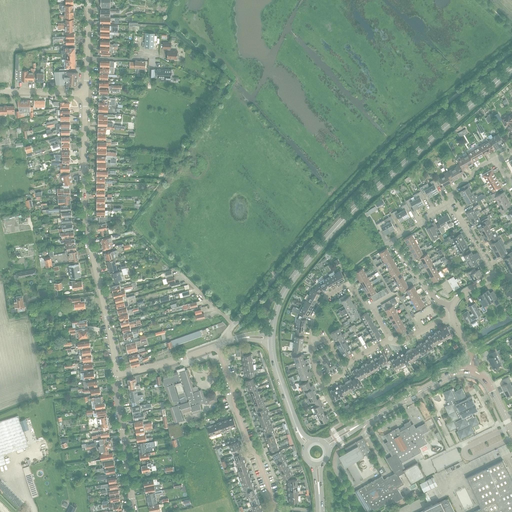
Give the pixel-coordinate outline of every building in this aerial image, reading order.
[(101,0),(101,6),(102,6),(102,9),(110,9),(110,6),(112,6),(112,1),(110,1),(110,0),(101,0)] [(145,32),(145,47),(153,48),(154,33),(145,32)] [(171,43),(163,42),(163,48),(168,49),(168,50),(167,50),(167,58),(171,58),(171,59),(174,59),(177,59),(177,57),(178,57),(179,56),(179,53),(178,52),(177,52),(177,51),(170,50),(170,49),(171,49),(171,43)] [(118,47),(100,46),(100,52),(101,52),(101,55),(110,56),(110,52),(109,52),(109,49),(118,49),(118,47)] [(27,80),(28,80),(28,72),(28,70),(22,70),(23,53),(16,54),(15,80),(27,81),(27,80)] [(155,77),(157,77),(156,77),(157,77),(166,78),(166,77),(171,77),(171,78),(171,74),(171,73),(171,69),(171,70),(165,69),(164,69),(164,70),(160,70),(160,69),(157,69),(157,70),(155,69),(151,69),(151,77),(155,77)] [(77,84),(77,72),(67,72),(66,71),(64,71),(54,71),(56,84),(77,84)] [(111,98),(111,99),(109,99),(109,96),(101,95),(101,98),(99,98),(99,105),(108,106),(112,106),(112,105),(115,105),(115,98),(111,98)] [(30,107),(30,100),(17,100),(19,110),(19,113),(21,113),(24,113),(30,112),(30,107)] [(108,106),(99,105),(99,112),(113,112),(113,113),(120,114),(120,111),(118,111),(118,110),(112,110),(112,109),(108,109),(108,106)] [(0,106),(0,114),(3,115),(3,114),(7,114),(7,112),(14,112),(14,106),(7,106),(7,107),(0,106)] [(507,129),(507,130),(511,127),(511,121),(511,117),(510,115),(509,113),(510,115),(509,116),(508,114),(502,117),(503,119),(501,120),(505,125),(506,124),(508,128),(507,129)] [(487,116),(488,116),(485,118),(488,123),(493,120),(490,114),(487,116)] [(48,127),(54,125),(54,123),(58,122),(57,119),(53,120),(54,123),(47,125),(48,127)] [(488,136),(489,139),(490,140),(495,148),(496,150),(505,145),(503,143),(504,143),(503,142),(498,134),(493,137),(491,134),(488,136)] [(490,140),(479,146),(484,154),(489,151),(490,153),(495,150),(494,148),(495,148),(490,140)] [(469,154),(472,161),(484,154),(479,146),(468,153),(469,154)] [(460,157),(456,159),(459,164),(460,164),(462,168),(468,165),(469,166),(472,164),(472,163),(473,162),(472,161),(469,154),(461,159),(460,157)] [(59,162),(52,162),(52,165),(59,165),(60,165),(70,165),(69,163),(69,157),(60,157),(55,157),(55,160),(60,160),(61,160),(62,160),(62,163),(59,163),(59,162)] [(457,167),(449,171),(452,178),(454,180),(462,175),(461,174),(464,172),(462,168),(460,164),(459,164),(456,166),(457,167)] [(60,165),(60,173),(56,174),(56,176),(61,175),(61,172),(69,172),(69,170),(70,171),(70,165),(60,165)] [(106,176),(106,179),(111,179),(111,177),(108,176),(108,173),(115,173),(115,171),(107,170),(97,170),(97,176),(106,176)] [(483,175),(488,183),(496,178),(491,170),(483,175)] [(452,178),(449,171),(448,171),(444,173),(445,175),(439,179),(442,184),(443,186),(451,182),(449,179),(452,178),(454,180),(452,178)] [(61,175),(61,176),(64,185),(72,183),(70,173),(69,173),(69,172),(61,172),(61,175)] [(496,178),(488,183),(488,184),(493,192),(501,187),(500,184),(496,178)] [(432,185),(429,187),(434,194),(438,192),(436,187),(438,185),(435,179),(430,182),(432,185)] [(434,194),(429,187),(427,183),(420,187),(423,194),(426,192),(429,197),(434,194)] [(463,196),(464,197),(471,192),(468,187),(470,186),(469,184),(468,183),(461,188),(462,190),(460,192),(463,196)] [(60,188),(57,188),(58,195),(61,195),(70,194),(69,190),(69,189),(69,184),(64,185),(61,186),(60,186),(60,188)] [(413,195),(415,199),(419,207),(424,204),(421,199),(424,198),(420,191),(413,195)] [(495,198),(498,203),(507,198),(504,191),(498,194),(497,191),(490,194),(493,199),(495,198)] [(472,192),(471,192),(464,197),(464,199),(467,204),(474,200),(475,203),(479,201),(486,196),(485,194),(483,195),(482,194),(478,196),(477,194),(474,196),(472,192)] [(63,196),(58,196),(58,204),(70,203),(70,195),(63,196)] [(406,201),(409,206),(411,205),(414,210),(419,207),(415,199),(412,201),(410,198),(406,201)] [(507,198),(498,203),(501,208),(499,209),(501,213),(507,210),(505,207),(511,204),(507,198)] [(60,211),(70,210),(70,204),(60,205),(60,208),(46,209),(46,213),(51,212),(60,211)] [(403,210),(400,211),(405,219),(410,216),(407,211),(409,210),(406,204),(401,206),(403,210)] [(467,216),(468,219),(480,212),(479,210),(475,212),(473,208),(466,212),(468,216),(467,216)] [(97,217),(99,217),(99,222),(108,220),(108,210),(105,210),(97,210),(97,211),(96,212),(96,214),(97,214),(97,217)] [(396,210),(391,213),(394,218),(397,217),(400,222),(405,219),(400,211),(398,213),(396,210)] [(480,212),(468,219),(469,221),(471,220),(472,224),(480,220),(478,216),(481,214),(480,212)] [(439,223),(438,224),(436,224),(442,234),(445,232),(443,226),(446,224),(449,227),(453,225),(447,215),(438,220),(439,223)] [(384,220),(386,224),(390,231),(395,229),(392,224),(395,222),(391,216),(384,220)] [(478,228),(481,234),(490,229),(487,224),(490,222),(488,219),(482,222),(483,225),(478,228)] [(381,222),(376,224),(380,231),(383,229),(385,234),(390,231),(386,224),(384,220),(381,222)] [(433,226),(427,229),(432,239),(438,235),(435,231),(438,229),(434,222),(431,224),(433,226)] [(58,229),(49,230),(50,233),(61,231),(64,231),(67,230),(72,229),(71,223),(61,225),(62,229),(58,230),(58,229)] [(103,230),(109,228),(109,227),(107,228),(106,223),(97,225),(97,226),(96,226),(97,228),(98,229),(98,231),(100,230),(101,235),(104,235),(103,230)] [(490,229),(481,234),(485,240),(490,237),(492,240),(498,236),(496,232),(493,234),(490,229)] [(453,238),(456,244),(464,240),(463,239),(464,238),(461,234),(458,235),(456,233),(449,237),(451,239),(453,238)] [(404,238),(407,243),(415,239),(412,234),(404,238)] [(493,249),(493,250),(501,246),(498,240),(500,239),(498,236),(491,240),(493,243),(490,245),(492,249),(493,249)] [(415,239),(407,243),(410,248),(417,244),(415,239)] [(464,240),(456,244),(459,250),(457,251),(459,254),(466,249),(465,247),(467,245),(465,240),(464,240)] [(75,244),(66,245),(67,250),(65,250),(65,253),(76,250),(76,249),(75,244)] [(417,244),(410,248),(413,253),(420,248),(417,244)] [(501,246),(493,250),(494,251),(496,256),(499,255),(501,257),(508,253),(506,251),(505,252),(501,246)] [(379,252),(382,257),(389,253),(386,248),(379,252)] [(420,248),(413,253),(415,258),(423,253),(420,248)] [(464,256),(467,261),(478,254),(477,252),(473,255),(471,252),(469,249),(464,252),(465,255),(464,256)] [(105,260),(114,257),(118,256),(117,252),(117,250),(104,253),(105,255),(104,255),(105,260)] [(69,252),(69,256),(68,256),(69,261),(78,260),(76,251),(69,252)] [(389,253),(382,257),(384,262),(392,258),(389,253)] [(420,257),(423,262),(430,258),(427,253),(420,257)] [(478,254),(467,261),(470,266),(471,265),(473,268),(478,265),(477,262),(475,259),(480,257),(478,254)] [(392,258),(384,262),(387,267),(395,262),(392,258)] [(430,258),(423,262),(425,267),(433,263),(430,258)] [(117,269),(116,265),(117,265),(118,269),(126,266),(125,262),(121,264),(120,261),(116,262),(115,259),(107,260),(110,271),(117,269)] [(395,262),(387,267),(390,271),(397,267),(395,262)] [(433,263),(425,267),(428,272),(435,268),(433,263)] [(79,264),(69,266),(70,278),(80,276),(79,264)] [(123,275),(130,273),(128,267),(119,269),(119,271),(112,273),(114,276),(115,282),(124,279),(123,275)] [(397,267),(390,271),(392,276),(400,272),(397,267)] [(355,272),(357,277),(365,273),(362,268),(355,272)] [(435,268),(428,272),(431,276),(438,272),(435,268)] [(474,268),(466,273),(468,275),(470,274),(473,280),(482,275),(478,269),(476,271),(474,268)] [(33,270),(16,273),(17,278),(37,274),(36,269),(33,269),(33,270)] [(340,270),(335,273),(339,281),(345,278),(340,270)] [(400,272),(392,276),(395,281),(403,276),(400,272)] [(438,272),(431,276),(434,281),(441,277),(438,272)] [(335,273),(330,276),(334,284),(339,281),(335,273)] [(365,273),(357,277),(360,282),(368,277),(365,273)] [(330,276),(325,279),(329,287),(334,284),(330,276)] [(403,276),(395,281),(398,285),(405,281),(403,276)] [(368,277),(360,282),(363,286),(370,282),(368,277)] [(319,283),(317,286),(321,291),(323,289),(324,290),(329,287),(325,279),(319,282),(319,283)] [(77,289),(82,288),(81,281),(76,282),(75,281),(68,282),(68,284),(72,283),(73,289),(74,289),(74,290),(77,289)] [(405,281),(398,285),(401,290),(408,286),(405,281)] [(112,287),(113,292),(121,290),(124,289),(127,289),(131,288),(137,286),(136,282),(131,283),(132,285),(121,287),(120,285),(112,287)] [(370,282),(363,286),(365,291),(373,287),(370,282)] [(406,290),(409,295),(416,290),(413,285),(406,290)] [(312,289),(309,294),(317,298),(320,293),(319,293),(321,291),(317,286),(313,289),(312,289)] [(373,287),(365,291),(368,296),(376,292),(373,287)] [(121,290),(113,292),(115,298),(126,295),(125,292),(132,290),(131,288),(127,289),(124,289),(121,290)] [(416,290),(409,295),(411,299),(419,295),(416,290)] [(496,305),(500,303),(495,294),(491,296),(488,290),(478,296),(483,306),(493,300),(496,305)] [(309,294),(306,299),(314,304),(317,298),(309,294)] [(340,298),(344,305),(352,301),(350,299),(352,298),(351,297),(350,296),(351,296),(351,295),(348,297),(346,294),(340,298)] [(126,295),(115,298),(116,303),(124,301),(135,298),(135,296),(127,298),(126,295)] [(419,295),(411,299),(414,304),(422,300),(419,295)] [(16,297),(17,302),(14,302),(15,308),(17,307),(17,309),(18,309),(18,312),(25,310),(22,296),(16,297)] [(80,298),(78,298),(72,299),(72,302),(74,302),(75,309),(78,308),(79,310),(80,311),(82,311),(83,310),(83,308),(85,308),(85,307),(86,306),(86,304),(85,303),(84,301),(81,301),(80,298)] [(306,299),(303,305),(311,309),(314,304),(306,299)] [(422,300),(414,304),(417,309),(424,305),(422,300)] [(342,310),(343,312),(356,305),(355,305),(355,304),(354,303),(353,303),(352,301),(344,305),(346,308),(342,310)] [(400,301),(397,302),(394,304),(392,305),(389,307),(387,308),(385,310),(385,309),(388,314),(395,310),(393,305),(400,301)] [(191,310),(198,308),(196,302),(187,304),(189,309),(191,308),(191,310)] [(471,323),(472,323),(473,325),(477,323),(476,321),(480,319),(478,316),(481,314),(475,303),(469,307),(473,313),(470,315),(468,311),(462,314),(466,322),(470,320),(471,323)] [(291,310),(299,314),(306,316),(307,314),(308,314),(311,309),(303,305),(302,304),(299,309),(293,306),(291,310)] [(356,305),(343,312),(345,314),(348,312),(350,315),(357,311),(356,308),(357,307),(356,306),(356,305)] [(133,311),(119,315),(120,320),(129,318),(128,315),(140,312),(139,310),(133,312),(133,311)] [(395,310),(388,314),(391,319),(398,315),(395,310)] [(357,311),(350,315),(351,317),(348,319),(349,321),(352,319),(361,314),(360,313),(360,312),(358,313),(357,311)] [(360,316),(364,322),(370,318),(367,312),(360,316)] [(297,318),(296,323),(305,325),(306,319),(305,319),(306,316),(299,314),(298,318),(297,318)] [(398,315),(391,319),(393,324),(401,319),(398,315)] [(370,318),(364,322),(362,323),(363,326),(365,325),(367,328),(374,324),(370,318)] [(401,319),(393,324),(396,328),(403,324),(401,319)] [(136,323),(122,327),(123,333),(140,329),(140,328),(131,331),(130,327),(141,324),(141,322),(137,323),(136,323)] [(296,330),(296,333),(302,334),(303,331),(304,331),(305,325),(296,323),(295,330),(296,330)] [(374,324),(367,328),(370,334),(377,330),(374,324)] [(403,324),(396,328),(399,333),(406,329),(403,324)] [(444,329),(442,330),(446,337),(451,334),(446,326),(443,327),(444,329)] [(75,330),(75,331),(71,332),(71,335),(76,334),(77,338),(79,337),(80,338),(89,337),(89,336),(89,335),(89,333),(88,333),(88,329),(78,330),(75,330)] [(140,329),(123,333),(125,340),(134,337),(133,333),(141,331),(140,329)] [(331,333),(334,339),(342,334),(339,329),(331,333)] [(377,330),(370,334),(373,339),(380,335),(377,330)] [(440,330),(437,331),(441,340),(446,337),(442,330),(440,331),(440,330)] [(435,334),(433,335),(437,343),(441,340),(437,331),(434,333),(435,334)] [(295,336),(294,342),(303,343),(304,337),(302,337),(302,334),(296,333),(296,336),(295,336)] [(342,334),(334,339),(337,344),(345,340),(342,334)] [(144,348),(137,350),(136,344),(140,343),(140,342),(146,341),(145,335),(140,336),(141,341),(126,344),(128,353),(138,351),(138,352),(139,352),(145,350),(144,348)] [(428,338),(428,339),(432,346),(433,347),(432,345),(437,343),(433,335),(431,336),(430,335),(427,337),(428,338)] [(426,341),(424,343),(428,350),(433,347),(432,346),(428,339),(425,340),(426,341)] [(345,340),(337,344),(340,350),(348,346),(345,340)] [(89,341),(80,342),(75,343),(76,349),(90,347),(89,341)] [(294,348),(294,352),(300,352),(300,349),(302,349),(303,343),(294,342),(293,348),(294,348)] [(422,342),(419,344),(423,352),(428,350),(424,343),(422,344),(422,342)] [(417,347),(415,348),(419,355),(423,352),(419,344),(416,345),(417,347)] [(348,346),(340,350),(344,356),(352,351),(348,346)] [(412,347),(409,349),(414,358),(419,355),(415,348),(413,349),(412,347)] [(74,356),(74,357),(83,355),(82,355),(91,354),(90,348),(79,349),(80,353),(79,353),(79,355),(74,356)] [(407,352),(405,353),(410,360),(414,358),(409,349),(406,351),(407,352)] [(493,369),(501,365),(496,355),(497,355),(496,351),(489,354),(491,358),(488,359),(493,369)] [(244,352),(236,353),(237,356),(241,355),(242,361),(252,359),(251,354),(245,355),(244,352)] [(300,352),(294,352),(293,357),(295,363),(304,360),(301,354),(300,354),(300,352)] [(381,356),(379,357),(383,365),(388,362),(383,353),(380,355),(381,356)] [(403,353),(400,354),(405,363),(410,360),(405,353),(403,354),(403,353)] [(398,357),(396,358),(400,366),(405,363),(400,354),(397,356),(398,357)] [(141,359),(131,362),(132,367),(140,365),(139,361),(143,360),(144,362),(149,359),(148,356),(144,358),(141,359)] [(376,357),(373,359),(378,367),(383,365),(379,357),(377,358),(376,357)] [(400,366),(396,358),(394,360),(393,358),(390,360),(395,369),(400,366)] [(371,362),(369,363),(373,370),(378,367),(373,359),(370,360),(371,362)] [(304,360),(295,363),(297,369),(306,365),(304,360)] [(367,363),(364,364),(369,373),(373,370),(369,363),(367,364),(367,363)] [(362,367),(360,368),(364,376),(369,373),(364,364),(361,366),(362,367)] [(306,365),(297,369),(299,374),(308,371),(306,365)] [(163,376),(163,382),(164,385),(165,384),(170,401),(166,402),(167,409),(170,408),(175,422),(180,420),(185,419),(183,413),(192,410),(192,412),(194,413),(200,411),(201,410),(199,404),(199,402),(204,401),(204,403),(206,404),(208,403),(209,404),(211,403),(216,402),(217,400),(215,395),(214,394),(207,396),(206,397),(204,396),(202,391),(200,390),(199,390),(198,387),(196,386),(193,387),(187,370),(185,370),(184,367),(176,370),(177,372),(163,376)] [(354,370),(357,375),(359,378),(362,383),(360,378),(364,376),(360,368),(358,369),(357,368),(354,370)] [(81,379),(83,379),(83,381),(87,381),(88,381),(88,378),(94,377),(94,371),(87,371),(87,370),(80,371),(81,379)] [(308,371),(299,374),(301,380),(310,377),(308,371)] [(127,380),(129,389),(140,387),(140,384),(137,384),(136,383),(137,383),(139,382),(140,380),(139,375),(134,376),(135,379),(127,380)] [(355,378),(354,379),(358,386),(362,383),(359,378),(357,375),(355,376),(355,378)] [(244,381),(246,386),(255,383),(253,377),(244,381)] [(503,379),(504,381),(505,384),(501,386),(502,386),(504,391),(505,392),(506,396),(506,397),(511,393),(511,386),(510,382),(511,382),(509,377),(503,379)] [(351,379),(348,380),(353,389),(358,386),(354,379),(352,380),(351,379)] [(88,381),(87,381),(83,381),(84,388),(98,386),(97,380),(90,381),(88,381)] [(346,383),(344,384),(348,391),(353,389),(348,380),(345,382),(346,383)] [(302,390),(304,389),(305,392),(309,390),(314,388),(312,385),(310,386),(308,381),(299,385),(302,390)] [(258,382),(255,383),(246,386),(247,391),(257,388),(256,384),(258,383),(258,382)] [(341,384),(338,386),(343,394),(348,391),(344,384),(342,385),(341,384)] [(336,389),(335,390),(339,397),(343,394),(338,386),(336,387),(336,389)] [(140,387),(129,389),(133,388),(134,390),(129,390),(131,401),(132,406),(140,405),(139,400),(143,399),(143,394),(137,395),(137,391),(141,390),(140,387)] [(257,388),(247,391),(249,396),(259,393),(262,392),(262,390),(258,391),(257,388)] [(309,390),(305,392),(308,397),(314,394),(317,393),(314,388),(309,390)] [(448,405),(445,407),(451,421),(446,423),(450,431),(457,427),(458,431),(456,431),(460,439),(474,432),(472,426),(479,423),(475,416),(474,417),(470,410),(472,409),(470,405),(474,404),(471,396),(467,398),(462,388),(455,391),(453,388),(443,393),(447,400),(448,402),(447,402),(448,405)] [(339,397),(335,390),(333,391),(332,389),(329,391),(334,400),(339,397)] [(259,393),(249,396),(251,401),(253,401),(260,398),(262,397),(260,398),(259,393)] [(308,397),(306,398),(308,403),(314,401),(315,403),(320,401),(319,398),(317,399),(314,394),(317,393),(314,394),(308,397)] [(92,398),(92,401),(91,401),(92,408),(96,408),(105,407),(104,402),(103,402),(102,396),(94,397),(92,398)] [(253,401),(254,406),(264,402),(262,397),(260,398),(253,401)] [(320,401),(315,403),(317,406),(313,408),(316,413),(322,410),(325,409),(320,401)] [(264,402),(254,406),(256,411),(266,407),(264,402)] [(132,407),(133,414),(143,412),(142,409),(149,408),(150,406),(150,403),(140,405),(140,406),(132,407)] [(266,407),(256,411),(258,416),(268,413),(266,407)] [(96,409),(88,410),(86,410),(87,414),(93,414),(93,417),(106,415),(105,408),(96,410),(96,409)] [(316,413),(314,414),(316,419),(319,418),(325,415),(322,410),(316,413)] [(268,413),(258,416),(260,421),(269,418),(268,413)] [(319,418),(321,423),(330,419),(327,414),(325,415),(319,418)] [(0,465),(5,464),(3,455),(29,447),(19,416),(0,421),(0,465)] [(98,423),(99,429),(93,430),(93,431),(99,430),(108,429),(108,425),(106,416),(96,417),(95,418),(94,419),(94,420),(94,421),(95,422),(95,423),(96,423),(97,423),(98,423)] [(233,418),(228,420),(231,429),(236,427),(233,418)] [(269,418),(260,421),(262,426),(271,423),(269,418)] [(228,420),(223,421),(226,431),(231,429),(228,420)] [(223,421),(218,423),(221,433),(226,431),(223,421)] [(396,428),(384,435),(385,435),(388,441),(385,443),(388,449),(388,450),(392,455),(386,458),(394,472),(394,471),(401,468),(403,470),(405,469),(402,463),(420,452),(418,448),(427,443),(422,434),(429,430),(425,423),(416,428),(414,429),(411,424),(409,421),(404,424),(405,426),(397,430),(396,428)] [(218,423),(213,425),(216,435),(221,433),(218,423)] [(271,423),(262,426),(264,431),(273,428),(271,423)] [(486,423),(475,428),(478,433),(488,428),(486,423)] [(175,425),(168,427),(170,440),(183,435),(180,428),(180,426),(178,425),(175,425)] [(216,435),(213,425),(207,427),(211,436),(216,435)] [(152,426),(135,428),(136,435),(145,434),(144,429),(152,428),(152,426)] [(273,428),(264,431),(265,436),(264,437),(265,436),(266,437),(273,434),(275,433),(273,428)] [(92,439),(99,437),(110,436),(109,430),(100,431),(101,434),(92,436),(92,439)] [(265,436),(264,437),(266,442),(275,439),(273,434),(266,437),(265,436)] [(90,444),(86,444),(86,447),(95,446),(95,445),(99,445),(100,445),(111,443),(110,439),(107,440),(107,437),(102,438),(99,438),(100,442),(98,442),(97,442),(94,442),(90,443),(90,444)] [(363,456),(371,452),(363,437),(345,448),(347,451),(344,453),(339,456),(345,467),(364,456),(363,456)] [(275,439),(266,442),(267,447),(277,444),(275,439)] [(156,440),(146,442),(138,443),(139,453),(148,452),(148,451),(155,450),(154,447),(157,447),(156,440)] [(229,445),(231,450),(241,447),(239,441),(229,445)] [(99,445),(98,445),(99,451),(101,451),(101,454),(103,454),(109,453),(108,448),(111,447),(111,443),(100,445),(99,445)] [(277,444),(267,447),(269,452),(279,449),(277,444)] [(241,447),(231,450),(233,455),(243,452),(241,447)] [(272,454),(274,460),(283,455),(281,450),(272,454)] [(151,454),(156,454),(156,451),(140,454),(141,460),(149,458),(149,454),(151,454)] [(243,452),(233,455),(235,460),(244,457),(243,452)] [(283,455),(274,460),(276,464),(286,460),(283,455)] [(244,457),(235,460),(233,461),(235,466),(237,465),(237,466),(245,463),(246,462),(244,457)] [(101,459),(102,462),(102,465),(103,468),(105,468),(105,467),(114,466),(114,464),(113,458),(104,459),(101,459)] [(454,511),(448,498),(419,511),(511,511),(511,479),(503,460),(503,459),(466,478),(481,508),(473,511),(454,511)] [(286,460),(276,464),(279,469),(288,465),(286,460)] [(142,472),(145,471),(145,474),(147,475),(149,474),(150,473),(150,471),(152,470),(151,466),(153,466),(153,464),(151,464),(151,462),(147,463),(147,464),(147,465),(141,466),(142,472)] [(403,470),(404,472),(411,484),(425,476),(417,462),(405,469),(403,470)] [(237,465),(235,466),(237,471),(246,468),(245,463),(237,466),(237,465)] [(460,466),(459,463),(445,469),(447,473),(460,466)] [(288,465),(279,469),(281,474),(290,470),(288,465)] [(246,468),(237,471),(239,476),(248,473),(246,468)] [(382,476),(354,491),(355,491),(358,498),(362,505),(366,511),(373,508),(374,510),(387,502),(388,504),(395,500),(396,502),(403,498),(397,488),(404,484),(399,475),(404,472),(403,470),(401,468),(394,471),(395,473),(384,479),(382,476)] [(290,470),(281,474),(284,479),(293,475),(290,470)] [(109,480),(109,484),(117,482),(116,473),(96,476),(97,480),(105,479),(104,478),(106,478),(107,481),(109,480)] [(248,473),(239,476),(240,481),(250,478),(248,473)] [(437,485),(433,477),(426,480),(419,484),(424,492),(437,485)] [(144,481),(145,486),(154,485),(160,484),(159,481),(157,481),(156,478),(144,481)] [(250,478),(240,481),(242,486),(252,483),(250,478)] [(109,484),(101,485),(101,488),(106,487),(106,490),(102,491),(105,491),(118,488),(118,485),(118,484),(118,483),(117,483),(117,482),(109,484)] [(252,483),(242,486),(244,491),(254,488),(252,483)] [(154,485),(145,486),(146,492),(155,490),(155,486),(160,485),(160,484),(154,485)] [(254,488),(244,491),(246,496),(247,496),(248,496),(256,493),(257,492),(255,493),(254,488)] [(162,490),(159,491),(146,493),(148,504),(157,502),(155,494),(162,492),(162,490)] [(248,496),(249,501),(259,497),(257,492),(256,493),(248,496)] [(102,501),(103,504),(118,501),(108,503),(108,502),(120,500),(120,497),(120,495),(119,495),(119,494),(110,496),(110,499),(107,500),(102,501)] [(259,497),(249,501),(251,506),(261,503),(259,497)] [(118,501),(103,504),(107,504),(107,507),(109,506),(110,511),(114,510),(122,509),(121,505),(120,505),(120,503),(118,503),(118,501)] [(261,503),(251,506),(253,511),(263,508),(261,503)]
